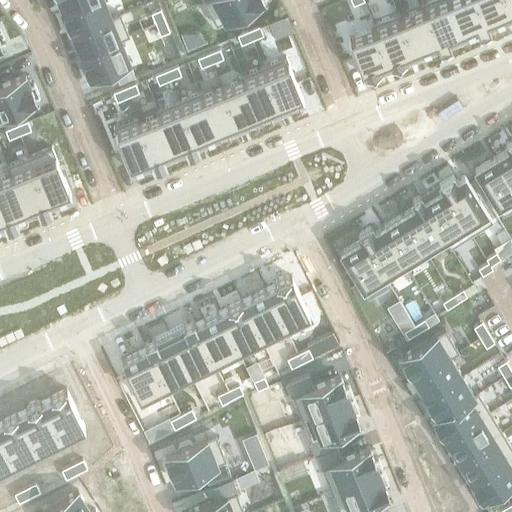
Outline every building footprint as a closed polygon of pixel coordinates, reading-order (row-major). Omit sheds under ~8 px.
[(58,0),(63,11),(64,11),(91,0),(58,0)] [(104,0),(91,0),(64,11),(64,12),(64,13),(69,25),(72,33),(120,13),(120,12),(111,16),(104,0)] [(203,0),(216,24),(238,13),(242,16),(251,11),(251,6),(262,0),(203,0)] [(426,0),(421,2),(423,7),(424,6),(439,43),(438,44),(440,48),(465,38),(449,0),(426,0)] [(478,0),(449,0),(465,38),(490,28),(488,23),(478,0)] [(478,0),(488,23),(511,13),(511,11),(507,0),(478,0)] [(400,16),(399,16),(414,53),(438,44),(439,43),(424,6),(423,7),(400,16)] [(160,8),(151,12),(156,23),(165,19),(160,8)] [(398,11),(372,22),(374,27),(375,26),(390,63),(391,63),(405,57),(414,53),(399,16),(400,16),(398,11)] [(120,13),(72,33),(81,54),(128,34),(120,13)] [(165,19),(156,23),(160,34),(169,30),(165,19)] [(259,25),(248,30),(252,39),(263,34),(259,26),(259,25)] [(374,27),(348,37),(363,74),(365,73),(365,74),(380,68),(380,67),(390,63),(375,26),(374,27)] [(248,30),(237,34),(241,44),(252,39),(248,30)] [(128,34),(81,54),(84,61),(83,61),(89,74),(89,75),(90,77),(114,67),(115,70),(119,81),(124,79),(134,75),(128,62),(129,61),(120,39),(129,35),(128,34)] [(219,48),(208,52),(212,62),(223,57),(219,48)] [(208,52),(197,57),(201,66),(212,62),(208,52)] [(286,56),(263,65),(280,108),(288,105),(288,106),(301,100),(303,99),(286,56)] [(177,65),(166,70),(170,79),(181,74),(177,65)] [(263,65),(242,74),(261,121),(274,116),(272,112),(273,112),(272,112),(280,108),(263,65)] [(166,70),(155,74),(159,83),(170,79),(166,70)] [(0,114),(9,111),(13,114),(22,110),(23,105),(36,99),(35,97),(35,96),(39,95),(34,82),(30,84),(29,84),(25,74),(0,85),(0,114)] [(227,85),(222,87),(232,112),(238,126),(244,123),(246,122),(246,123),(248,126),(261,121),(242,74),(241,74),(242,79),(227,85)] [(135,82),(124,87),(128,96),(139,91),(135,82)] [(124,87),(113,91),(116,101),(128,96),(124,87)] [(200,91),(199,91),(217,134),(218,134),(230,129),(238,126),(232,112),(222,87),(202,95),(200,91)] [(194,93),(178,100),(198,147),(197,143),(217,134),(199,91),(194,93)] [(178,100),(157,108),(177,156),(198,147),(178,100)] [(137,116),(136,117),(155,164),(177,156),(157,108),(156,109),(158,113),(139,121),(137,116)] [(136,117),(113,126),(130,169),(153,160),(155,165),(155,164),(136,117)] [(27,120),(16,124),(20,134),(31,129),(27,120)] [(16,124),(5,129),(8,138),(20,134),(16,124)] [(508,147),(495,155),(511,182),(511,137),(505,142),(508,147)] [(51,146),(28,155),(50,208),(50,207),(49,203),(71,194),(55,155),(51,146)] [(28,155),(7,164),(29,216),(50,208),(28,155)] [(511,182),(495,155),(474,168),(502,214),(511,208),(511,182)] [(0,206),(7,225),(29,216),(7,164),(6,164),(10,173),(0,177),(0,206)] [(453,174),(440,182),(471,233),(492,220),(464,175),(456,180),(453,174)] [(420,194),(419,195),(450,246),(471,233),(440,182),(439,183),(442,188),(423,200),(420,194)] [(415,205),(402,213),(427,254),(447,242),(450,246),(419,195),(411,200),(415,205)] [(402,213),(381,225),(407,267),(427,254),(402,213)] [(371,225),(358,233),(389,283),(390,283),(385,275),(404,263),(406,267),(407,267),(381,225),(374,230),(371,225)] [(360,238),(340,251),(368,297),(389,283),(358,233),(357,233),(360,238)] [(496,251),(486,258),(488,261),(490,264),(500,258),(496,251)] [(488,261),(478,267),(482,274),(492,268),(490,264),(488,261)] [(272,283),(268,285),(289,331),(313,319),(309,310),(289,272),(288,273),(282,271),(275,274),(273,279),(272,283)] [(268,285),(244,297),(263,339),(284,328),(286,333),(289,331),(268,285)] [(462,288),(452,295),(456,302),(467,295),(462,288)] [(452,295),(442,301),(446,308),(456,302),(452,295)] [(244,297),(219,309),(241,355),(265,343),(263,339),(244,297)] [(198,315),(193,317),(216,367),(241,355),(219,309),(200,319),(198,315)] [(193,317),(169,330),(190,375),(192,379),(216,367),(193,317)] [(424,318),(414,324),(418,331),(428,324),(424,318)] [(482,321),(473,326),(479,336),(488,331),(482,321)] [(414,324),(404,330),(408,337),(418,331),(414,324)] [(437,333),(401,355),(402,357),(402,358),(409,370),(414,377),(450,355),(450,356),(458,351),(445,328),(437,333)] [(160,334),(145,341),(147,345),(168,391),(170,390),(168,386),(190,375),(169,330),(160,334)] [(488,331),(479,336),(486,347),(494,342),(488,331)] [(147,345),(122,358),(139,395),(143,403),(168,391),(147,345)] [(308,347),(297,352),(302,361),(313,356),(308,347)] [(297,352),(287,357),(291,366),(302,361),(297,352)] [(450,355),(414,377),(426,396),(462,374),(450,356),(450,355)] [(506,360),(497,365),(503,375),(511,370),(506,360)] [(511,370),(503,375),(509,386),(511,384),(511,370)] [(308,373),(285,382),(291,396),(292,395),(301,418),(354,396),(349,384),(345,386),(341,376),(341,377),(340,375),(325,381),(317,384),(313,386),(308,373)] [(462,374),(426,396),(426,397),(433,409),(437,415),(433,417),(434,418),(474,394),(473,393),(462,374)] [(264,376),(253,381),(257,390),(268,385),(264,376)] [(239,385),(228,390),(232,399),(243,394),(239,385)] [(66,388),(42,400),(60,436),(84,424),(66,388)] [(228,390),(217,395),(222,404),(232,399),(228,390)] [(474,394),(434,418),(434,419),(441,431),(445,437),(445,438),(481,416),(470,397),(474,394)] [(354,396),(301,418),(311,441),(309,441),(315,455),(337,445),(332,432),(336,431),(344,428),(359,421),(358,420),(355,410),(359,409),(354,396)] [(27,408),(19,413),(38,452),(62,440),(60,436),(42,400),(40,401),(35,400),(29,404),(27,408)] [(191,408),(180,413),(185,422),(196,417),(191,408)] [(19,413),(0,421),(0,437),(15,468),(40,456),(38,452),(19,413)] [(170,419),(174,427),(174,428),(185,422),(180,413),(170,419)] [(481,416),(445,438),(453,450),(457,456),(457,457),(493,435),(481,416)] [(164,458),(161,459),(165,471),(169,470),(174,482),(203,470),(207,481),(230,472),(225,460),(226,460),(216,434),(192,443),(188,440),(178,444),(178,448),(163,454),(164,458)] [(493,435),(457,457),(458,458),(462,465),(469,476),(505,454),(493,435)] [(0,475),(15,468),(0,437),(0,475)] [(337,445),(315,455),(320,468),(322,467),(331,490),(383,469),(378,456),(374,458),(370,449),(369,447),(354,453),(347,457),(342,458),(337,445)] [(511,465),(505,454),(469,476),(470,477),(473,483),(481,496),(482,498),(511,479),(511,465)] [(76,461),(66,466),(70,475),(81,470),(76,461)] [(66,466),(55,472),(59,481),(70,475),(66,466)] [(383,469),(331,490),(339,511),(363,511),(361,505),(365,503),(373,500),(388,494),(387,492),(388,492),(384,483),(388,481),(383,469)] [(187,511),(244,511),(237,492),(238,492),(232,477),(209,486),(214,499),(187,510),(187,511)] [(29,484),(18,490),(23,499),(33,493),(29,484)] [(38,511),(37,511),(81,511),(91,506),(78,486),(38,511)] [(18,490),(8,495),(12,504),(23,499),(18,490)] [(511,506),(510,503),(500,510),(501,511),(510,511),(511,511),(511,506)]
